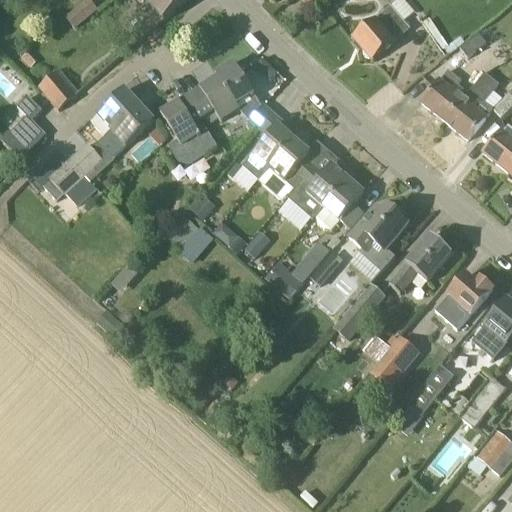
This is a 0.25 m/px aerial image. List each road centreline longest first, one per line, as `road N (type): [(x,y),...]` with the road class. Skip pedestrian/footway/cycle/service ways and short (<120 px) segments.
road 1 (residential): [(511,253),(353,123),(232,0)]
road 2 (residential): [(52,144),(213,0)]
